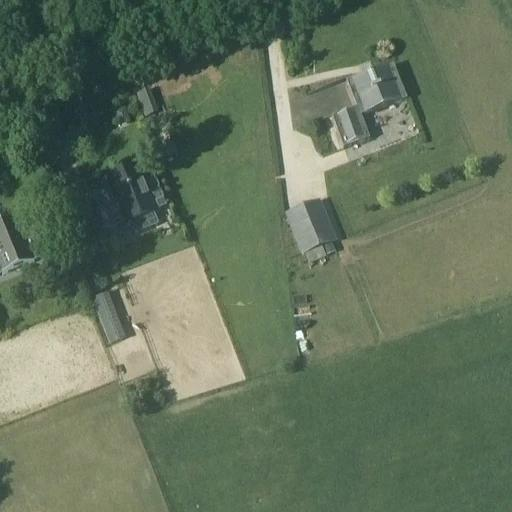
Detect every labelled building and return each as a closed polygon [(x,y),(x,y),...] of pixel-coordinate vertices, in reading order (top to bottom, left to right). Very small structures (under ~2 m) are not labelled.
[(356,113),(331,123),(343,152),(369,142),(361,120),(406,102),(393,68),(346,86),(356,113)] [(141,112),(154,107),(148,92),(135,97),(141,112)] [(161,163),(162,162),(178,156),(172,142),(156,148),(161,163)] [(94,204),(75,212),(92,252),(110,244),(106,233),(123,226),(123,228),(129,226),(133,237),(156,228),(152,216),(155,215),(155,213),(165,209),(153,180),(143,185),(137,171),(108,183),(115,201),(113,202),(114,205),(97,212),(94,204)] [(316,206),(288,217),(304,256),(305,256),(309,266),(325,260),(321,249),(332,245),(316,206)] [(0,270),(0,271),(3,276),(3,277),(33,265),(45,261),(33,231),(21,235),(15,221),(0,226),(0,270)] [(108,348),(123,342),(105,297),(91,303),(108,348)]
